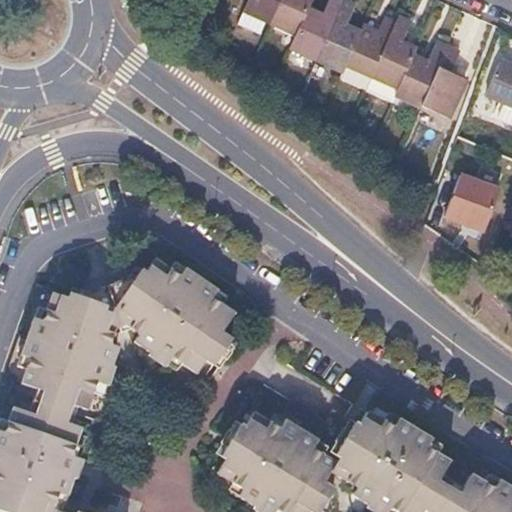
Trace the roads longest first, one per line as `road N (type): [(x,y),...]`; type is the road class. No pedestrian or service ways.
road 1 (residential): [(511,459),(156,228),(86,221),(35,250),(0,367)]
road 2 (tertiary): [(370,277),(322,214),(133,64),(96,20)]
road 3 (tertiary): [(0,201),(33,158),(90,141),(150,145),(203,168)]
road 4 (tertiary): [(203,168),(370,277)]
road 5 (tertiary): [(47,87),(104,102),(203,168)]
road 6 (tertiary): [(370,277),(511,382)]
